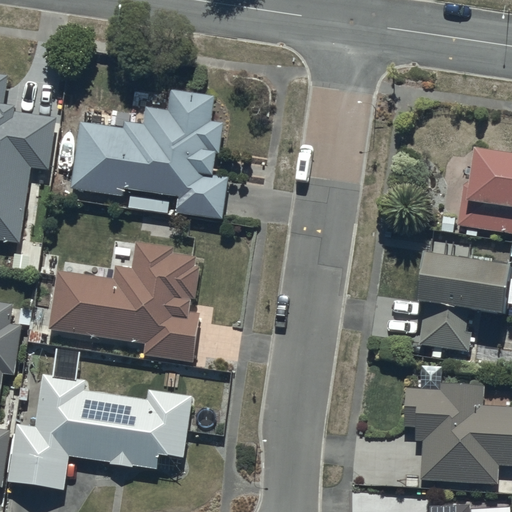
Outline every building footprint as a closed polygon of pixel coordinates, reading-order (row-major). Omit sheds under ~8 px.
[(0,237),(20,240),(31,165),(49,167),(57,116),(14,110),(15,103),(4,101),(8,74),(0,72),(0,237)] [(120,126),(81,120),(71,186),(123,193),(124,185),(179,193),(176,209),(223,216),(224,210),(246,214),(248,204),(226,200),(229,176),(213,174),(217,149),(220,150),(224,120),(212,119),(215,94),(171,87),(170,95),(149,91),(148,96),(140,95),(138,107),(132,106),(130,114),(122,113),(120,126)] [(462,180),(456,222),(511,230),(511,148),(473,143),(467,181),(462,180)] [(56,267),(49,326),(145,341),(144,351),(194,359),(201,318),(210,320),(212,308),(190,305),(191,299),(196,299),(201,264),(195,263),(196,254),(176,251),(177,245),(137,238),(133,265),(116,262),(114,274),(109,273),(109,269),(65,262),(64,268),(56,267)] [(506,258),(424,245),(417,295),(425,296),(419,340),(468,346),(470,329),(464,329),(468,301),(499,306),(506,258)] [(0,482),(2,482),(8,428),(0,427),(0,393),(3,370),(16,372),(21,323),(30,324),(32,309),(21,307),(19,322),(11,321),(13,299),(0,297),(0,482)] [(18,422),(8,479),(65,487),(70,453),(111,459),(111,462),(134,465),(134,463),(157,466),(160,450),(185,454),(194,394),(184,393),(185,391),(185,390),(185,388),(185,387),(185,385),(184,384),(184,382),(183,381),(183,380),(182,378),(181,377),(180,376),(179,375),(177,374),(176,373),(175,373),(173,372),(172,372),(170,371),(169,371),(167,371),(166,371),(164,371),(163,372),(161,372),(160,373),(159,374),(157,374),(156,375),(155,376),(154,377),(153,379),(152,380),(152,381),(151,383),(151,384),(150,386),(150,387),(150,388),(148,398),(84,388),(85,378),(76,376),(79,358),(57,354),(54,374),(43,372),(36,424),(31,423),(32,419),(23,418),(23,423),(18,422)] [(421,438),(419,476),(497,481),(499,463),(511,463),(511,392),(484,390),(484,383),(427,379),(427,382),(420,382),(420,386),(405,385),(402,424),(415,424),(414,438),(421,438)] [(468,511),(468,503),(429,505),(429,511),(468,511)]
